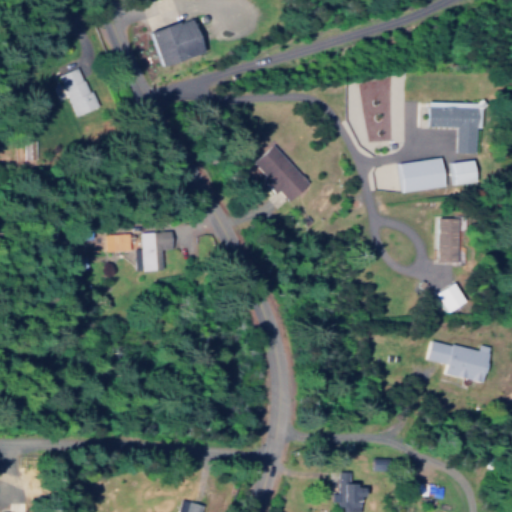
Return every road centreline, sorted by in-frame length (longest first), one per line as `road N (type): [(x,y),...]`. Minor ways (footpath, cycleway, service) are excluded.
road 1 (tertiary): [(226,511),(244,381),(222,254),(200,186),(93,0)]
road 2 (residential): [(237,446),(0,438)]
